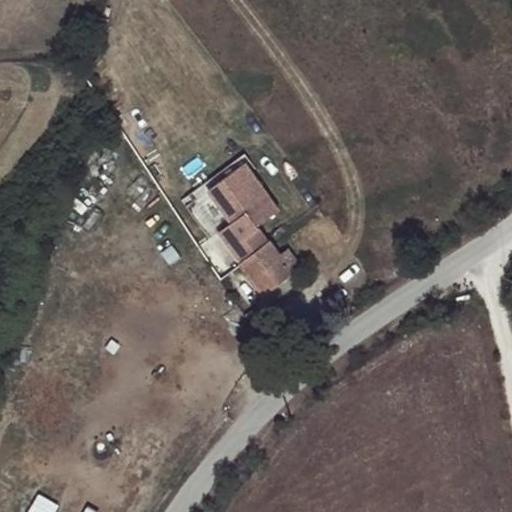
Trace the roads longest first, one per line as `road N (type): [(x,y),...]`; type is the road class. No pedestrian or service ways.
road 1 (unclassified): [(492,248),(386,313),(298,381),(179,511)]
road 2 (residential): [(492,248),(511,383)]
